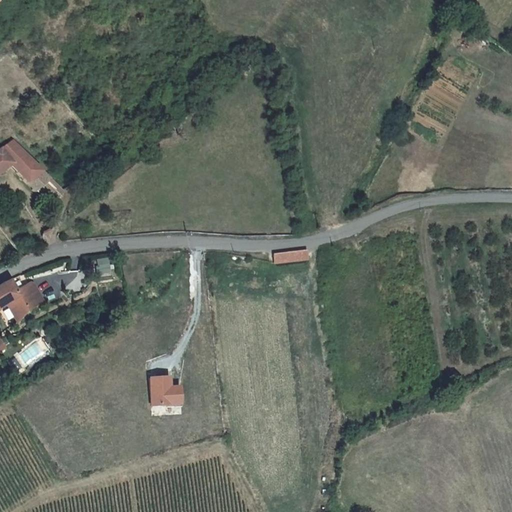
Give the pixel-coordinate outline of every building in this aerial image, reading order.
[(0,175),(13,167),(40,193),(45,189),(70,213),(73,202),(13,144),(0,153),(0,152),(0,175)] [(307,263),(304,249),(271,255),(274,269),(307,263)] [(96,278),(111,276),(109,259),(94,260),(96,278)] [(18,291),(13,281),(9,283),(0,289),(0,308),(10,303),(21,322),(30,310),(39,305),(41,308),(46,305),(44,302),(45,301),(35,284),(31,283),(18,291)] [(173,406),(172,379),(152,379),(153,407),(173,406)]
